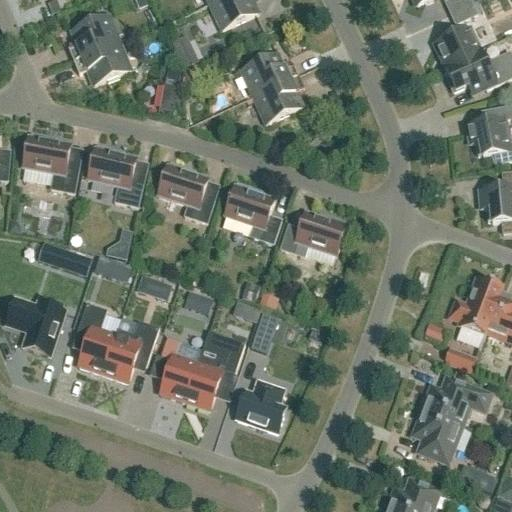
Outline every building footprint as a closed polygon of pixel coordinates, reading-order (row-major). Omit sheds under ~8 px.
[(206,0),(210,8),(228,0),(206,0)] [(228,0),(210,8),(223,35),(259,18),(252,4),(260,0),(228,0)] [(412,0),(417,10),(439,0),(412,0)] [(451,18),(473,8),(469,0),(460,0),(446,7),(451,18)] [(56,4),(49,7),(53,19),(61,16),(56,4)] [(473,8),(451,18),(456,30),(478,19),(473,8)] [(120,48),(109,21),(72,36),(78,50),(69,54),(74,67),(120,48)] [(444,72),(481,55),(481,54),(480,55),(470,33),(435,50),(445,71),(444,71),(444,72)] [(80,79),(88,76),(94,90),(132,75),(120,48),(74,67),(80,79)] [(191,54),(177,60),(183,73),(197,66),(191,54)] [(487,68),(481,55),(444,72),(450,84),(448,85),(454,98),(482,84),(487,95),(511,83),(511,60),(511,57),(487,68)] [(285,73),(278,59),(242,76),(254,102),(299,81),(294,69),(285,73)] [(181,77),(167,75),(159,120),(173,123),(181,77)] [(195,78),(186,76),(184,88),(193,90),(195,78)] [(254,102),(267,129),(303,112),(296,98),(305,94),(299,81),(254,102)] [(511,123),(511,111),(492,115),(495,127),(468,132),(471,149),(476,148),(478,162),(483,161),(483,162),(493,161),(495,169),(511,165),(511,148),(509,149),(505,125),(511,123)] [(0,185),(8,186),(11,156),(0,154),(0,140),(0,137),(0,185)] [(51,194),(75,199),(81,168),(68,166),(71,149),(45,144),(45,141),(32,139),(31,142),(29,142),(24,173),(54,179),(51,194)] [(96,154),(89,185),(119,192),(115,207),(139,213),(146,183),(134,180),(137,164),(111,158),(111,154),(99,152),(98,155),(96,154)] [(170,172),(168,171),(159,201),(188,211),(185,221),(208,228),(216,204),(204,200),(209,184),(183,175),(184,173),(171,169),(170,172)] [(493,227),(493,228),(502,228),(503,239),(511,238),(511,177),(503,179),(504,189),(494,190),(495,195),(480,197),(482,214),(487,214),(488,227),(493,227)] [(235,191),(225,221),(253,230),(249,241),(274,249),(282,225),(270,221),(276,205),(250,196),(251,193),(238,189),(237,192),(235,191)] [(301,234),(289,230),(281,254),(294,259),(306,262),(310,252),(337,261),(347,231),(345,230),(346,227),(333,223),(332,226),(306,217),(301,234)] [(18,227),(12,227),(11,236),(20,237),(21,232),(18,227)] [(118,247),(128,250),(131,238),(121,236),(118,247)] [(63,273),(87,281),(92,265),(69,257),(63,273)] [(95,276),(110,281),(115,268),(100,263),(95,276)] [(503,295),(477,285),(467,310),(461,308),(454,324),(461,327),(459,331),(485,341),(479,355),(480,356),(503,295)] [(158,287),(155,296),(158,302),(167,305),(171,291),(158,287)] [(248,287),(243,303),(254,306),(259,290),(248,287)] [(511,301),(502,298),(503,295),(480,356),(487,338),(511,347),(511,301)] [(264,298),(260,309),(275,314),(279,303),(264,298)] [(205,303),(200,317),(208,320),(213,306),(205,303)] [(37,313),(16,306),(7,331),(28,338),(23,354),(51,363),(67,318),(38,308),(37,313)] [(88,310),(75,347),(86,351),(79,372),(104,381),(117,341),(116,341),(102,336),(108,316),(88,310)] [(261,316),(249,312),(246,324),(257,328),(261,316)] [(262,323),(252,353),(267,358),(277,328),(262,323)] [(117,341),(104,381),(129,389),(136,368),(147,371),(160,334),(139,327),(135,340),(118,335),(116,341),(117,341)] [(315,332),(311,343),(323,348),(321,334),(315,332)] [(199,369),(186,408),(210,417),(224,377),(235,381),(246,349),(225,342),(217,368),(200,363),(198,368),(199,369)] [(172,367),(161,400),(186,408),(199,369),(198,368),(200,363),(203,355),(168,343),(161,364),(172,367)] [(476,364),(451,355),(446,368),(471,377),(476,364)] [(470,411),(485,417),(492,400),(447,383),(442,396),(432,392),(423,417),(463,432),(470,411)] [(247,397),(237,426),(278,440),(286,415),(279,413),(285,396),(258,387),(254,400),(247,397)] [(423,417),(413,441),(423,445),(418,458),(448,469),(463,432),(423,417)] [(405,498),(395,495),(388,511),(434,511),(440,496),(410,485),(405,498)]
